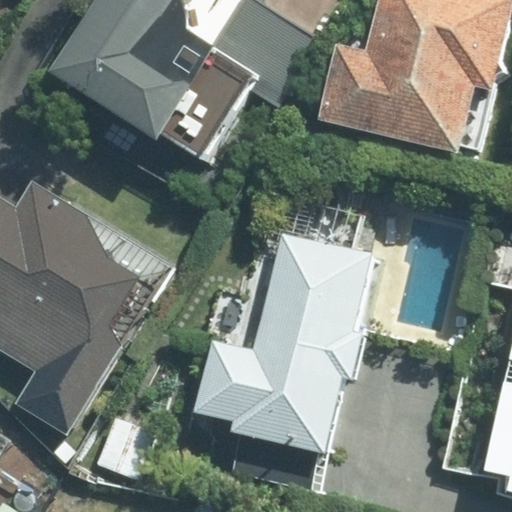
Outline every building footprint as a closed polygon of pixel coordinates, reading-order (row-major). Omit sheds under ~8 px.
[(114,0),(67,73),(214,166),(269,81),(296,98),(331,43),(263,0),(114,0)] [(508,93),(511,76),(511,0),(392,0),(380,53),(350,46),(332,123),(476,157),(492,89),(508,93)] [(25,210),(0,194),(0,346),(44,373),(35,388),(88,420),(180,269),(40,184),(25,210)] [(343,457),(389,255),(292,233),(265,351),(223,342),(205,417),(247,426),(245,435),(343,457)] [(511,415),(499,473),(511,476),(511,415)] [(0,476),(20,442),(0,430),(0,476)]
